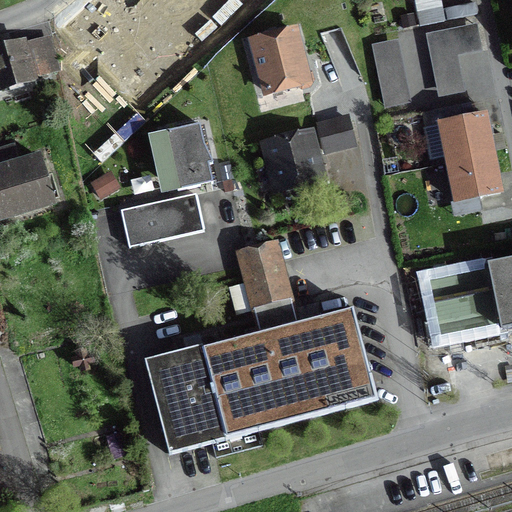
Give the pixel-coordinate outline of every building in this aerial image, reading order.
[(194,43),(153,0),(100,0),(80,19),(96,35),(89,41),(124,78),(130,72),(145,88),(194,43)] [(462,90),(455,55),(481,50),(476,26),(425,36),(437,95),(462,90)] [(294,31),(253,42),(266,93),(296,85),(302,88),(309,87),(313,81),(311,74),(305,70),(294,31)] [(0,50),(0,89),(33,80),(33,79),(48,74),(38,41),(24,45),(23,44),(0,50)] [(410,102),(397,42),(371,47),(384,107),(410,102)] [(439,123),(455,203),(502,193),(498,176),(489,133),(485,114),(439,123)] [(347,118),(317,126),(324,154),(354,146),(347,118)] [(201,124),(165,132),(178,190),(214,182),(201,124)] [(309,134),(260,145),(272,197),(320,186),(309,134)] [(39,151),(0,160),(0,220),(54,207),(39,151)] [(198,201),(125,217),(132,249),(205,233),(198,201)] [(256,338),(145,367),(170,460),(376,405),(351,313),(296,328),(274,246),(234,257),(256,338)] [(511,262),(489,267),(502,332),(511,329),(511,262)] [(86,350),(73,353),(78,371),(91,368),(86,350)]
